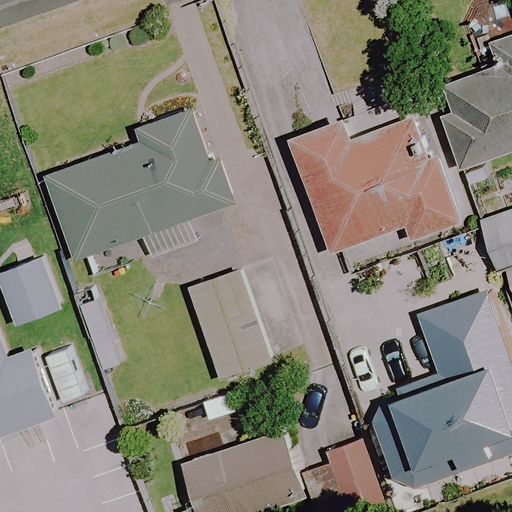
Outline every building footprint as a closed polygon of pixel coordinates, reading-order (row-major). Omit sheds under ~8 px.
[(511,36),(500,41),(508,62),(440,85),(467,167),(511,151),(511,36)] [(80,257),(93,253),(101,276),(136,264),(129,241),(149,234),(157,257),(203,241),(195,218),(231,205),(199,109),(144,128),(149,141),(52,174),(80,257)] [(432,155),(418,113),(358,132),(353,118),(300,135),(337,249),(411,224),(416,238),(466,221),(443,151),(432,155)] [(511,266),(511,265),(511,210),(486,220),(503,269),(511,266)] [(68,306),(49,254),(4,271),(23,323),(68,306)] [(302,353),(271,260),(196,285),(226,378),(302,353)] [(511,449),(511,346),(493,290),(425,312),(446,375),(401,390),(425,462),(465,449),(470,464),(511,449)] [(14,356),(0,317),(0,437),(62,415),(38,347),(14,356)] [(76,344),(50,352),(67,402),(92,394),(76,344)] [(201,397),(208,423),(245,413),(238,387),(201,397)] [(261,511),(307,497),(300,475),(286,432),(189,464),(205,511),(261,511)] [(300,475),(307,497),(314,494),(319,511),(362,511),(389,503),(368,440),(330,452),(334,464),(300,475)]
